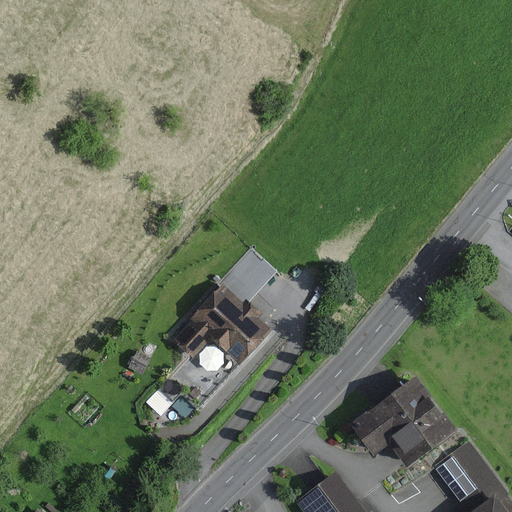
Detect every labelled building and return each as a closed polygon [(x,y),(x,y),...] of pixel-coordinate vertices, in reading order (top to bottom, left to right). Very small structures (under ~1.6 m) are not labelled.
[(244,303),(221,283),(189,319),(191,321),(173,341),(193,359),(211,339),(240,366),(273,330),(259,317),(263,313),(247,299),(244,303)] [(143,376),(152,359),(136,351),(127,369),(143,376)] [(458,432),(416,377),(351,426),(375,457),(391,445),(409,469),(458,432)] [(203,395),(194,387),(187,394),(195,402),(203,395)] [(511,511),(511,503),(507,497),(509,496),(467,441),(433,466),(468,511),(511,511)] [(368,511),(337,471),(296,503),(303,511),(368,511)]
